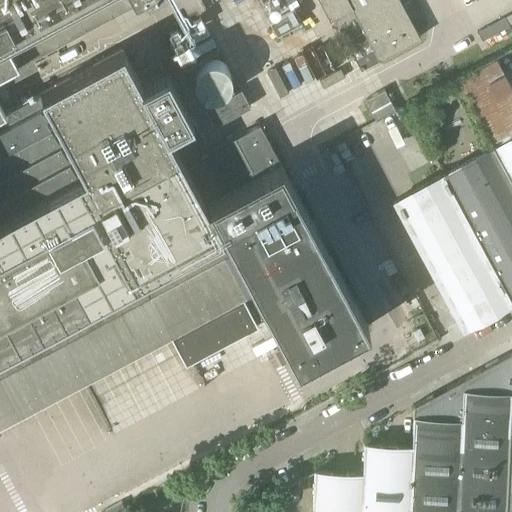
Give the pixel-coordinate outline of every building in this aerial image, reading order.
[(136,0),(0,0),(0,414),(3,420),(25,408),(12,385),(7,388),(0,376),(64,343),(69,353),(155,307),(150,297),(235,252),(256,290),(285,345),(277,350),(284,363),(292,359),(296,365),(367,326),(259,123),(209,150),(166,69),(165,69),(160,60),(135,73),(121,48),(4,110),(0,102),(0,83),(9,79),(4,70),(136,0)] [(298,4),(295,0),(284,0),(290,9),(298,4)] [(318,0),(329,18),(332,16),(360,68),(420,37),(419,35),(418,36),(399,0),(318,0)] [(511,12),(477,31),(482,41),(509,26),(508,24),(511,21),(511,12)] [(511,88),(495,58),(456,78),(464,92),(494,146),(511,179),(511,88)] [(216,96),(219,95),(220,95),(223,93),(224,92),(226,90),(227,89),(228,87),(229,84),(230,81),(230,78),(230,77),(230,74),(229,72),(228,70),(228,69),(226,66),(225,65),(224,64),(222,62),(219,61),(218,61),(215,60),(213,60),(210,60),(208,60),(205,61),(203,61),(202,62),(200,64),(198,66),(197,67),(196,68),(195,71),(194,74),(193,76),(193,79),(193,81),(194,82),(195,85),(196,88),(197,89),(199,91),(201,93),(203,95),(206,96),(207,96),(210,97),(213,97),(216,96)] [(462,93),(454,79),(426,94),(434,109),(462,93)] [(240,88),(205,107),(214,125),(250,106),(240,88)] [(365,99),(376,119),(394,109),(383,89),(365,99)] [(396,112),(407,134),(416,129),(405,107),(396,112)] [(511,179),(494,146),(443,173),(511,300),(511,179)] [(511,300),(443,173),(394,200),(462,327),(511,300)] [(170,335),(185,363),(259,323),(245,295),(170,335)] [(412,332),(417,341),(423,337),(419,328),(412,332)] [(504,511),(511,364),(511,355),(511,352),(463,378),(456,511),(504,511)] [(408,511),(456,511),(463,378),(413,405),(411,447),(408,511)] [(408,511),(411,447),(363,444),(362,474),(359,511),(408,511)] [(314,471),(312,508),(355,511),(359,511),(362,474),(314,471)]
